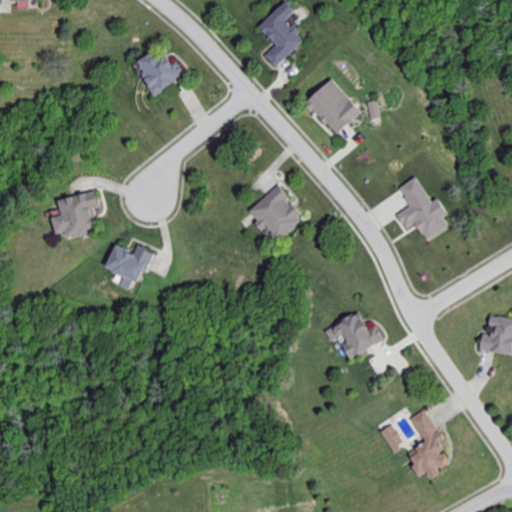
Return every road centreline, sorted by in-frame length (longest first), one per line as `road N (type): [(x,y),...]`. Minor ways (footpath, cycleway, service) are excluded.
road 1 (residential): [(415,320),(365,225),(252,95)]
road 2 (residential): [(511,460),(415,320)]
road 3 (residential): [(252,95),(168,164),(154,190)]
road 4 (residential): [(252,95),(157,0)]
